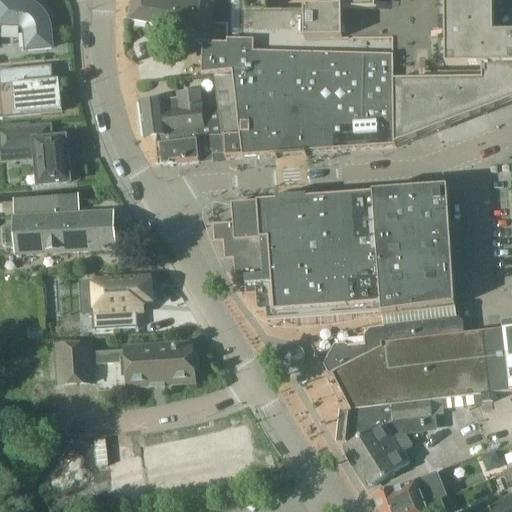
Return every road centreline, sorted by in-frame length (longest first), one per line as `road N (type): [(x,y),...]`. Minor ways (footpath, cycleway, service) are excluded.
road 1 (residential): [(147,189),(404,173),(511,137)]
road 2 (residential): [(0,420),(114,422),(260,389)]
road 3 (residential): [(260,389),(147,189)]
road 4 (residential): [(147,189),(118,133),(102,63),(100,0)]
road 5 (residential): [(338,511),(260,389)]
